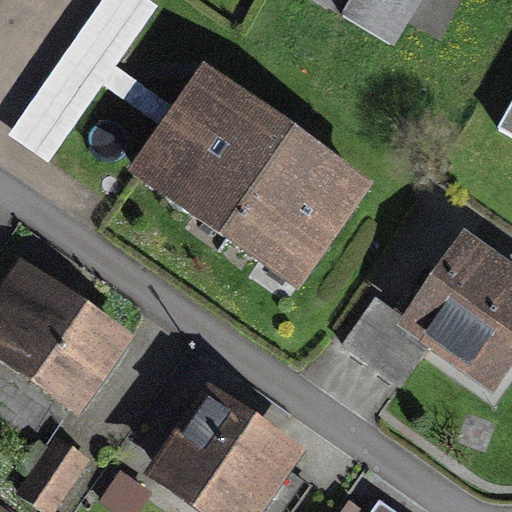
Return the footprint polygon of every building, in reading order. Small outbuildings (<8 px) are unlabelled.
[(147,0),(103,0),(6,138),(49,167),(103,88),(160,126),(173,108),(117,68),(159,8),(147,0)] [(423,0),(351,0),(341,17),(395,49),(423,0)] [(160,126),(127,174),(299,294),(375,186),(203,65),(173,108),(160,126)] [(511,103),(497,130),(511,138),(511,103)] [(397,330),(428,351),(493,398),(511,371),(511,267),(465,234),(397,330)] [(0,289),(0,330),(2,332),(0,334),(0,365),(81,420),(136,339),(20,261),(0,289)] [(369,310),(343,346),(400,391),(428,351),(397,330),(369,310)] [(143,478),(192,511),(295,511),(312,487),(293,475),(308,453),(206,384),(143,478)] [(36,511),(57,511),(91,462),(54,437),(14,497),(36,511)] [(115,479),(99,504),(110,511),(140,511),(149,500),(115,479)] [(365,511),(349,501),(341,511),(365,511)] [(394,511),(380,502),(373,511),(394,511)]
